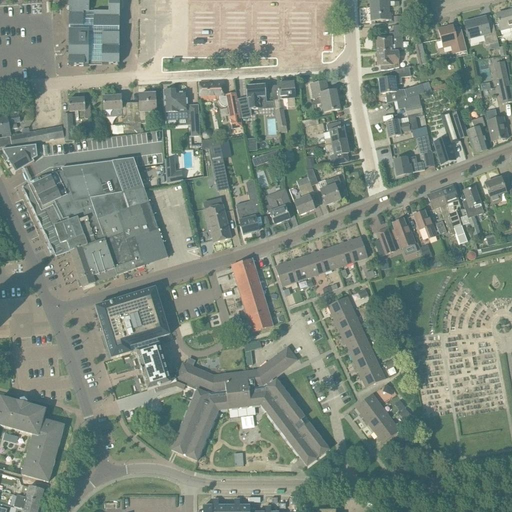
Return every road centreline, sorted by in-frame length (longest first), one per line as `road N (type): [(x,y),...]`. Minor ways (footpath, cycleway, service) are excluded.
road 1 (residential): [(51,309),(270,247),(511,151)]
road 2 (residential): [(0,88),(350,67)]
road 3 (residential): [(104,476),(51,309)]
road 4 (residential): [(346,484),(332,403),(298,319)]
road 5 (residential): [(346,484),(188,480)]
road 6 (residential): [(51,309),(0,194)]
road 7 (residential): [(376,189),(350,67)]
road 8 (residential): [(454,511),(428,484),(346,484)]
